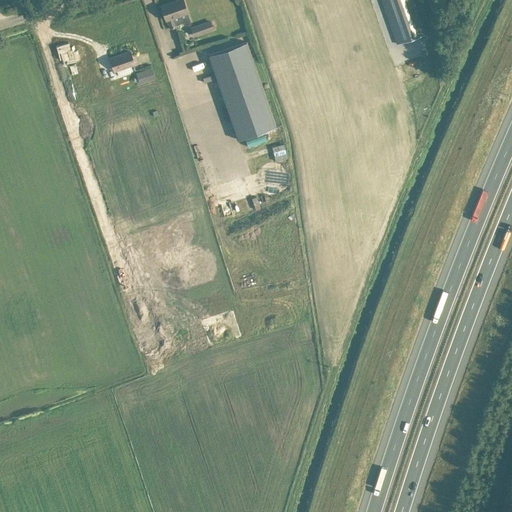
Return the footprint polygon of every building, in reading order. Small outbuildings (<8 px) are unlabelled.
[(170,29),(178,27),(177,25),(174,16),(187,12),(183,0),(177,0),(162,5),(170,29)] [(374,135),(403,127),(362,0),(331,0),(326,2),(345,63),(327,69),(330,77),(348,71),(365,124),(370,122),(374,135)] [(382,0),(398,43),(425,34),(413,0),(382,0)] [(211,21),(191,28),(194,35),(213,28),(211,21)] [(247,41),(209,54),(238,139),(276,126),(247,41)] [(130,65),(135,64),(130,51),(110,58),(115,70),(116,70),(130,65)] [(140,84),(156,79),(152,65),(136,70),(140,84)] [(214,74),(203,77),(207,87),(217,83),(214,74)] [(208,274),(158,111),(100,129),(104,140),(89,145),(134,290),(153,284),(155,290),(208,274)] [(203,315),(230,305),(225,293),(198,303),(203,315)]
